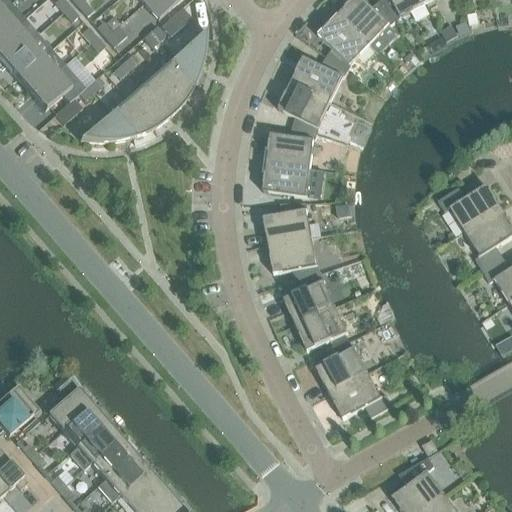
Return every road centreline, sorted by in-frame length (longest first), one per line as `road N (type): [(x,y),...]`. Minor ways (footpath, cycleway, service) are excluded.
road 1 (residential): [(338,477),(237,289),(221,209),(233,116),(268,40)]
road 2 (unclassified): [(298,500),(0,153)]
road 3 (residential): [(338,477),(511,381)]
